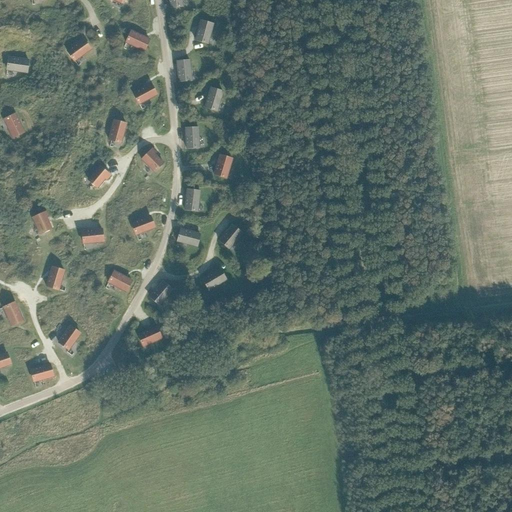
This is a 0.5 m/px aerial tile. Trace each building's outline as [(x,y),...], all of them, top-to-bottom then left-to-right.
[(201,21),(195,40),(207,43),(213,24),(201,21)] [(131,31),(126,43),(144,51),(149,39),(131,31)] [(83,39),(67,51),(74,61),(90,49),(83,39)] [(8,57),(7,70),(27,73),(28,60),(8,57)] [(189,60),(176,62),(179,82),(191,80),(189,60)] [(150,84),(133,93),(139,104),(157,95),(150,84)] [(210,88),(205,107),(217,111),(223,92),(210,88)] [(15,114),(4,120),(13,138),(24,132),(15,114)] [(114,120),(108,139),(121,143),(126,123),(114,120)] [(198,127),(185,128),(186,148),(199,147),(198,127)] [(153,149),(142,159),(154,172),(163,163),(155,154),(156,153),(153,149)] [(219,155),(214,175),(226,178),(232,159),(219,155)] [(99,166),(88,179),(97,188),(105,178),(107,180),(111,176),(99,166)] [(187,190),(184,209),(197,211),(200,191),(187,190)] [(46,212),(32,218),(39,234),(51,229),(46,218),(48,217),(46,212)] [(150,216),(131,223),(136,235),(154,228),(150,216)] [(232,225),(219,240),(229,249),(242,233),(232,225)] [(102,229),(82,231),(83,244),(103,242),(102,229)] [(181,229),(177,241),(196,246),(200,234),(181,229)] [(52,267),(46,286),(58,290),(64,271),(52,267)] [(219,269),(202,279),(209,290),(226,280),(219,269)] [(114,271),(108,282),(126,292),(132,280),(114,271)] [(162,282),(149,297),(159,305),(172,290),(162,282)] [(15,302),(3,307),(11,326),(23,321),(15,302)] [(70,326),(58,342),(69,350),(80,334),(70,326)] [(156,327),(138,335),(143,347),(161,338),(156,327)] [(6,352),(0,354),(0,367),(11,364),(6,352)] [(50,364),(30,370),(34,382),(53,376),(50,364)]
